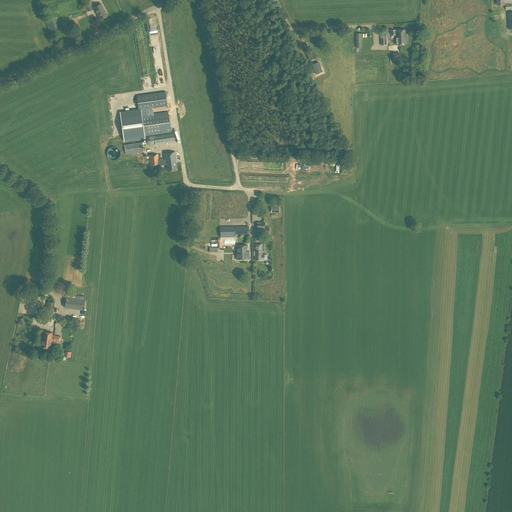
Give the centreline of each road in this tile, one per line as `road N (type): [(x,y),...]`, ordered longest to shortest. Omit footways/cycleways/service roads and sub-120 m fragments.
road 1 (unclassified): [(0,84),(170,0)]
road 2 (unknown): [(157,6),(188,184)]
road 3 (unknown): [(0,164),(44,203),(55,295),(73,314)]
